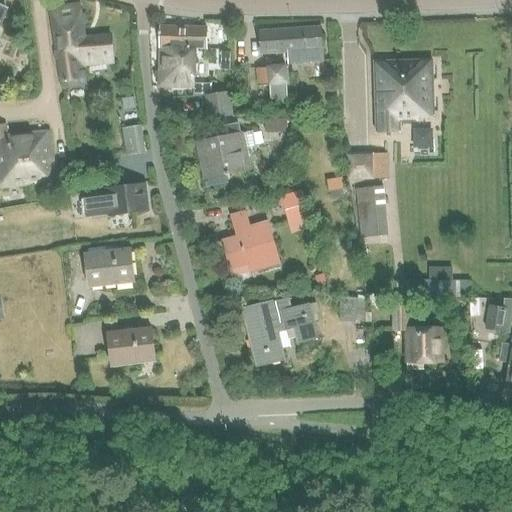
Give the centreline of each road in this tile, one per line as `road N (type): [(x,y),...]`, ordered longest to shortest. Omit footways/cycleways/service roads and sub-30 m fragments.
road 1 (residential): [(143,0),(152,152),(217,416)]
road 2 (residential): [(217,416),(411,403),(511,417)]
road 3 (residential): [(0,413),(217,416)]
road 4 (tertiary): [(189,0),(393,0)]
